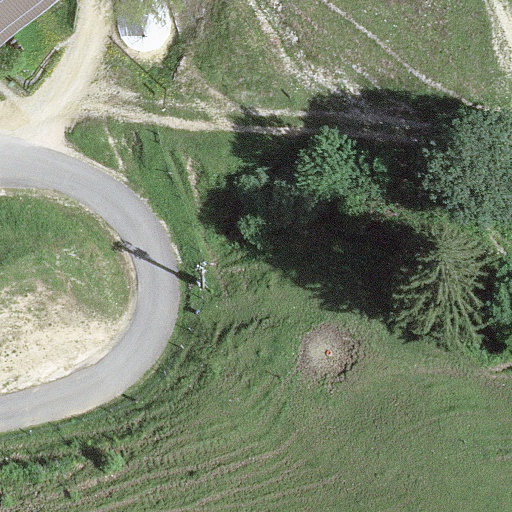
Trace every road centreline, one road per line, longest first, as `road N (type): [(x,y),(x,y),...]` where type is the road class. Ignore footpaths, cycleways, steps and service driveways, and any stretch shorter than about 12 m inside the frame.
road 1 (track): [(0,132),(96,99),(484,135),(511,131)]
road 2 (residential): [(0,408),(91,382),(129,356),(151,326),(158,292),(137,224),(106,195),(0,147)]
